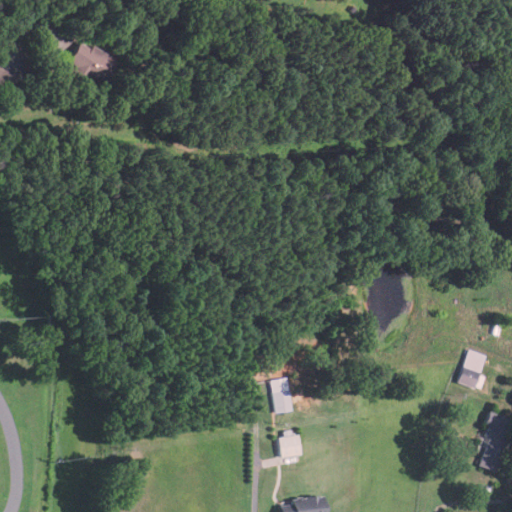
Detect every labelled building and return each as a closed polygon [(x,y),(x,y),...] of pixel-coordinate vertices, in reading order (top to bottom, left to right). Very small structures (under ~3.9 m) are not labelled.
[(70,80),(87,44),(115,56),(98,92),(70,80)] [(0,93),(3,96),(15,79),(0,68),(0,93)] [(483,355),(465,349),(453,380),(475,389),(480,376),(476,374),(483,355)] [(266,379),(272,413),(288,410),(283,376),(266,379)] [(475,465),(493,472),(511,423),(511,420),(485,410),(480,424),(489,427),(475,465)] [(274,438),(278,457),(297,453),(293,434),(274,438)] [(322,511),(322,497),(277,498),(277,511),(322,511)]
